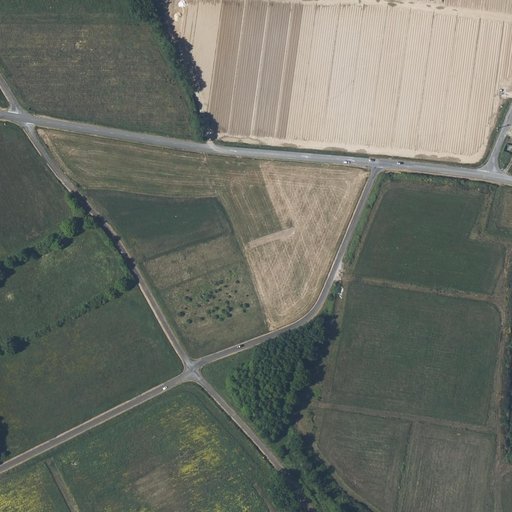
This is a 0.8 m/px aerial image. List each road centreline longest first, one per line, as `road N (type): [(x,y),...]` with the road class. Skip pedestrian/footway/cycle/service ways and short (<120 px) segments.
road 1 (secondary): [(22,118),(204,148),(378,162)]
road 2 (unclassified): [(192,369),(115,239),(22,118)]
road 3 (unclassified): [(378,162),(316,308),(192,369)]
road 4 (unclassified): [(192,369),(0,468)]
road 5 (track): [(333,276),(497,298),(511,251)]
road 6 (unclassified): [(311,511),(192,369)]
